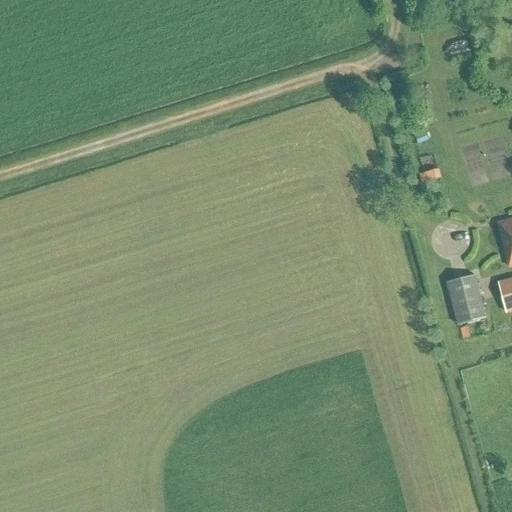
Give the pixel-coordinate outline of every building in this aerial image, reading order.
[(430,121),(441,119),(433,86),(422,88),(430,121)] [(426,180),(446,176),(444,166),(424,170),(426,180)] [(511,220),(497,225),(510,268),(511,267),(511,220)] [(448,284),(458,326),(487,319),(476,277),(448,284)] [(506,305),(511,303),(511,281),(500,284),(506,305)]
